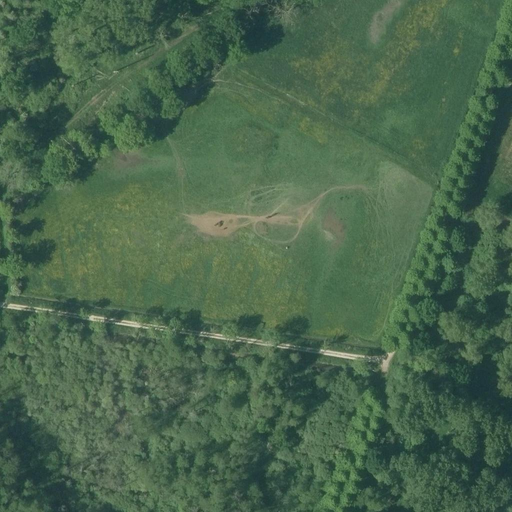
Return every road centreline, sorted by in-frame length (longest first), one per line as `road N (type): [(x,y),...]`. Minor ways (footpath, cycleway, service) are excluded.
road 1 (track): [(0,307),(389,361)]
road 2 (track): [(389,361),(511,30)]
